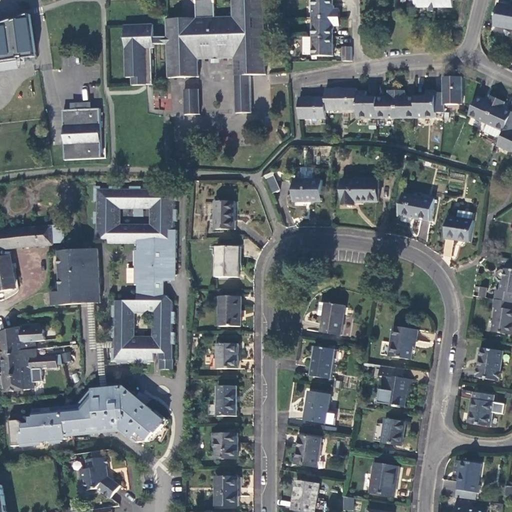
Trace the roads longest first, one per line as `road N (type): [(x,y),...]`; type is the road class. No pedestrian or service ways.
road 1 (residential): [(270,511),(264,302),(274,259),(300,240),(390,247),(439,276),(451,328),(432,440)]
road 2 (residential): [(155,511),(174,398),(126,378)]
road 3 (residential): [(306,80),(389,59),(460,58)]
